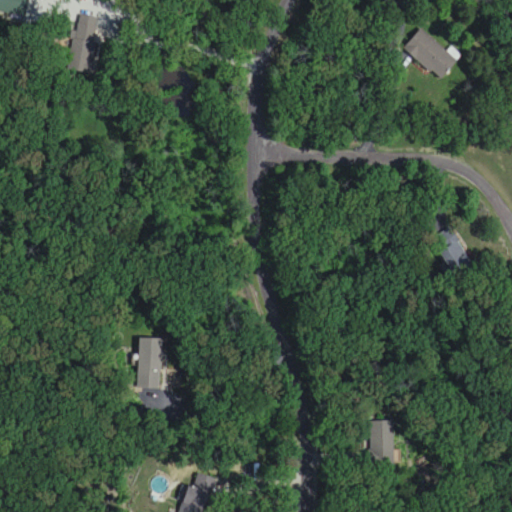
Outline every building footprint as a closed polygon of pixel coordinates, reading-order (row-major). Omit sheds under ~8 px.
[(96,28),(74,25),(69,62),(91,65),(96,28)] [(402,51),(442,80),(457,59),(418,29),(402,51)] [(454,276),(472,263),(452,236),(434,249),(454,276)] [(160,389),(160,339),(137,339),(137,389),(160,389)] [(370,465),(392,465),(392,421),(370,421),(370,465)] [(182,511),(211,511),(211,477),(195,477),(195,486),(182,486),(182,511)]
